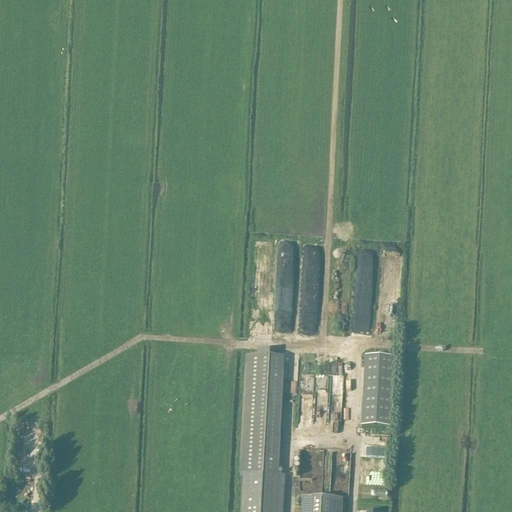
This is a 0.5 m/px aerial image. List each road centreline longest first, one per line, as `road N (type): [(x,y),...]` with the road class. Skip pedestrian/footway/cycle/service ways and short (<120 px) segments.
road 1 (track): [(336,0),(324,348),(355,351)]
road 2 (track): [(0,418),(136,339),(324,348)]
